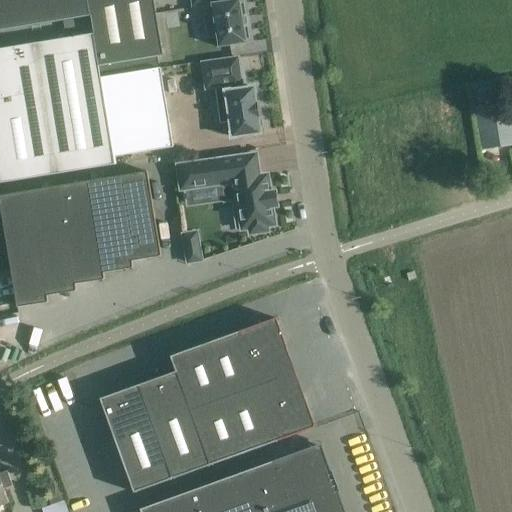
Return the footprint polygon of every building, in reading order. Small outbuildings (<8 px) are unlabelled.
[(0,0),(0,31),(91,17),(87,0),(0,0)] [(154,0),(87,0),(91,17),(99,67),(163,56),(154,0)] [(191,0),(193,7),(192,7),(193,8),(194,8),(212,5),(214,15),(205,17),(209,39),(218,38),(219,47),(219,48),(221,48),(245,44),(247,44),(247,42),(244,27),(246,26),(246,25),(245,25),(244,18),(244,17),(243,17),(240,2),(240,1),(239,0),(238,0),(228,2),(228,0),(191,0)] [(0,183),(115,165),(94,34),(0,49),(0,183)] [(240,85),(242,85),(240,69),(239,60),(238,58),(203,63),(207,90),(228,87),(229,88),(229,92),(228,92),(226,92),(227,95),(229,108),(219,109),(221,123),(225,123),(231,122),(232,133),(233,135),(232,135),(233,138),(236,138),(236,137),(239,137),(255,135),(259,134),(261,134),(261,131),(260,128),(255,91),(255,88),(252,89),(240,91),(239,85),(240,85)] [(174,148),(161,69),(102,79),(116,165),(117,165),(116,158),(174,148)] [(484,107),(491,148),(511,145),(506,113),(504,104),(484,107)] [(267,176),(259,177),(256,156),(179,166),(182,189),(222,184),(224,202),(233,201),(237,228),(242,228),(242,230),(250,228),(251,233),(267,231),(266,226),(274,225),(272,208),(278,207),(276,192),(270,193),(267,176)] [(161,257),(147,172),(59,186),(75,285),(105,280),(103,273),(133,268),(132,262),(161,257)] [(76,291),(75,285),(59,186),(0,196),(0,201),(18,308),(48,303),(47,296),(76,291)] [(201,261),(199,249),(186,251),(188,266),(201,261)] [(277,319),(171,357),(176,372),(101,400),(135,494),(316,428),(315,425),(311,427),(301,399),(287,404),(270,356),(283,351),(273,323),(278,322),(277,319)] [(141,510),(141,511),(346,511),(322,444),(272,462),(272,463),(141,510)] [(0,505),(9,502),(0,478),(0,505)] [(47,511),(71,511),(69,500),(46,506),(47,511)]
